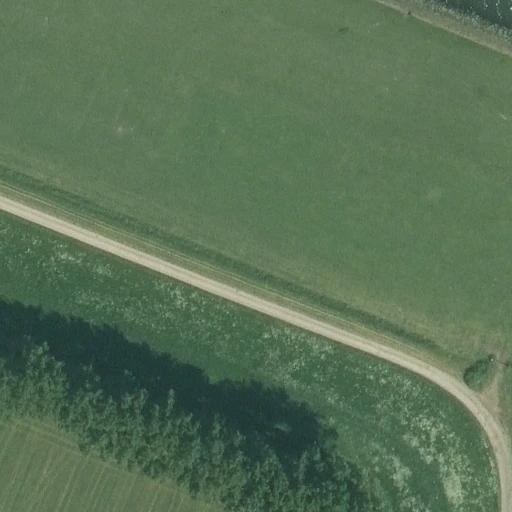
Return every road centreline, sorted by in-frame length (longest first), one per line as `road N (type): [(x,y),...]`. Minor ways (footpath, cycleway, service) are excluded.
road 1 (track): [(504,511),(500,451),(486,422),(449,384),(0,204)]
road 2 (track): [(0,275),(402,439),(437,483),(438,511)]
